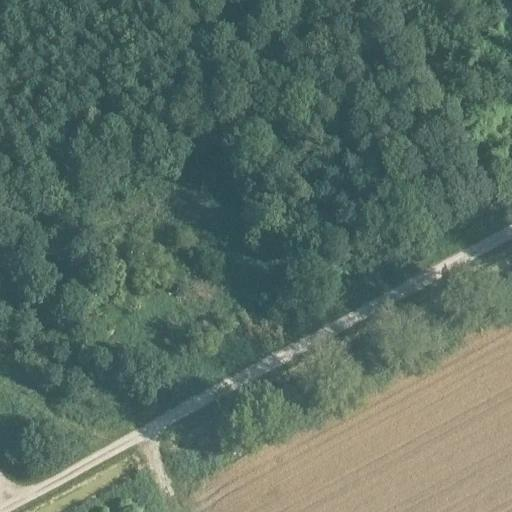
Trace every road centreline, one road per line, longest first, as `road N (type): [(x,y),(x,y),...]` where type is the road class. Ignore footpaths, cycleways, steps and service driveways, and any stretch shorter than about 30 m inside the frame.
road 1 (track): [(511,233),(2,511)]
road 2 (unknown): [(0,403),(120,447)]
